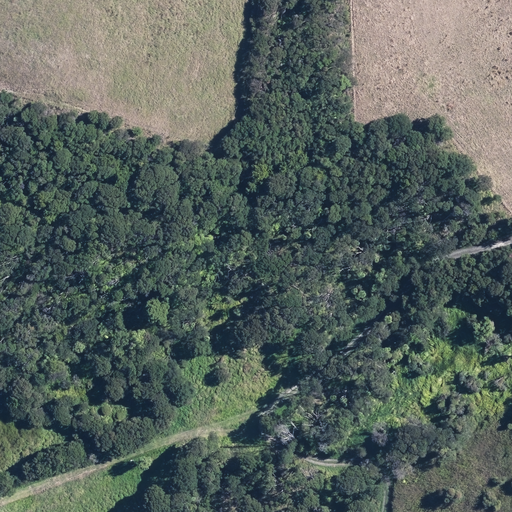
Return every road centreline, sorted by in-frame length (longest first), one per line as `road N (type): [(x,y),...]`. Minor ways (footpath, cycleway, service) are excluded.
road 1 (track): [(511,238),(426,262),(346,348),(278,391)]
road 2 (track): [(191,428),(0,498)]
road 3 (track): [(265,437),(325,463),(371,464),(388,487),(384,511)]
